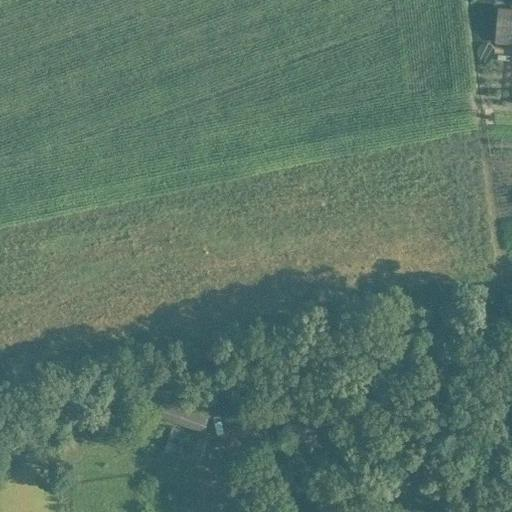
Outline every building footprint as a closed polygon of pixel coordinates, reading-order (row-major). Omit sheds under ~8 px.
[(511,9),(499,8),(495,42),(511,43),(511,9)] [(158,417),(205,433),(213,413),(165,396),(158,417)] [(177,453),(209,463),(217,438),(186,428),(177,453)] [(144,511),(154,511),(175,500),(169,491),(142,507),(144,511)] [(206,511),(205,493),(203,493),(183,495),(184,511),(206,511)]
